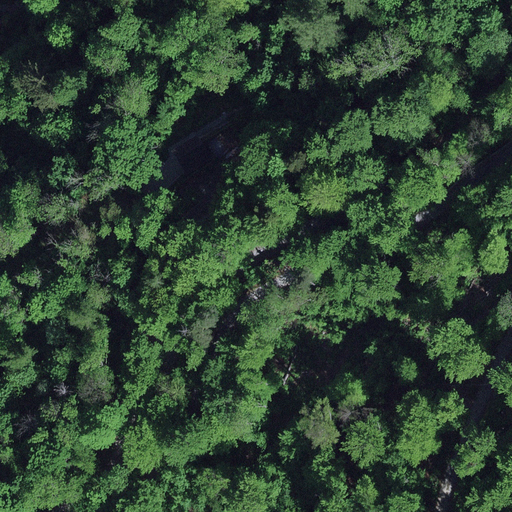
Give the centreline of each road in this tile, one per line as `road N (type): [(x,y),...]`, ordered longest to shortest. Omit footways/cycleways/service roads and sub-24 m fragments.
road 1 (track): [(104,480),(136,444),(178,337),(213,286),(420,166),(511,62)]
road 2 (track): [(99,511),(141,486),(166,458),(222,340),(254,297),(418,220),(511,153)]
road 3 (track): [(104,480),(117,456),(151,308),(221,170)]
road 4 (track): [(511,333),(442,511)]
